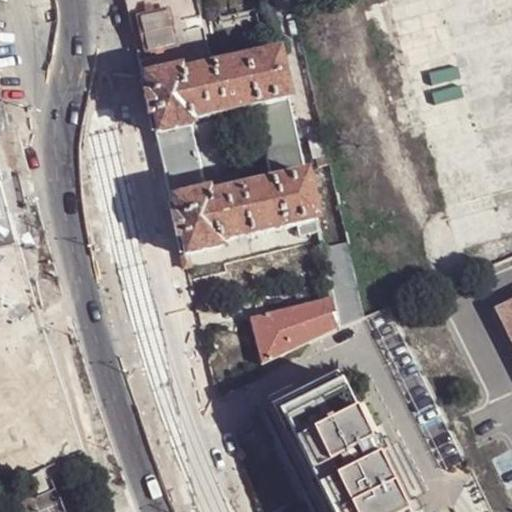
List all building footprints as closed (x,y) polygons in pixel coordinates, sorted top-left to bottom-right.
[(199,0),(127,0),(130,14),(141,11),(154,8),(156,15),(167,12),(175,44),(164,47),(165,54),(152,57),(140,60),(145,78),(180,68),(181,73),(214,66),(199,0)] [(224,30),(272,18),(268,0),(243,0),(219,6),(224,30)] [(175,44),(167,12),(156,15),(143,18),(145,26),(148,41),(151,51),(164,47),(175,44)] [(158,132),(193,124),(193,120),(224,113),(241,109),(290,97),(280,52),(214,66),(181,73),(180,68),(145,78),(158,132)] [(241,109),(259,184),(307,173),(290,97),(241,109)] [(158,132),(172,200),(208,191),(211,195),(241,188),(224,113),(193,120),(193,124),(158,132)] [(185,255),(222,247),(220,242),(299,224),(318,219),(307,173),(259,184),(241,188),(211,195),(208,191),(172,200),(185,255)] [(318,219),(299,224),(300,233),(320,229),(318,219)] [(348,242),(324,247),(330,274),(335,295),(342,325),(366,314),(366,313),(348,242)] [(251,318),(256,343),(262,341),(266,361),(342,325),(335,295),(251,318)] [(511,305),(503,311),(511,328),(511,305)] [(335,377),(279,405),(333,511),(402,511),(377,462),(384,458),(376,443),(365,449),(358,437),(363,434),(335,377)] [(333,511),(279,405),(269,411),(320,511),(333,511)]
